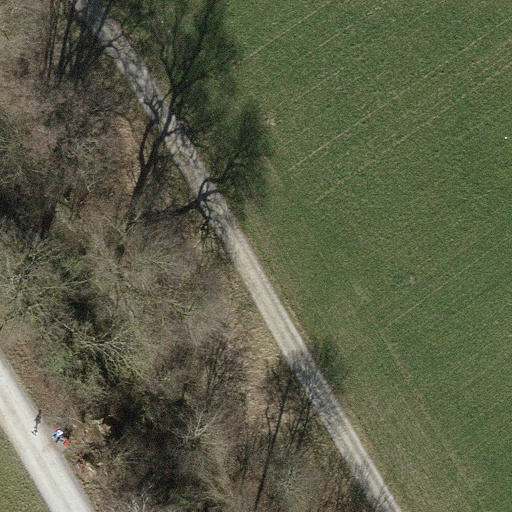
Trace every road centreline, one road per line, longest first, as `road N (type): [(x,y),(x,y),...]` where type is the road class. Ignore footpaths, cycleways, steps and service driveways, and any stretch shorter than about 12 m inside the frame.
road 1 (track): [(76,0),(151,86),(401,511)]
road 2 (track): [(72,511),(0,394)]
